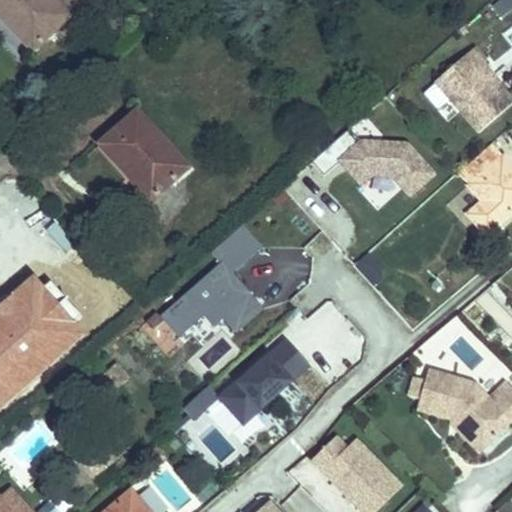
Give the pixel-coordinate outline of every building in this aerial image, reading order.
[(69,17),(53,0),(0,0),(0,17),(32,51),(69,17)] [(511,104),(511,102),(497,86),(497,85),(480,66),(483,64),(486,61),(475,49),(435,83),(479,133),(511,104)] [(480,66),(497,85),(500,83),(483,64),(480,66)] [(187,168),(136,111),(102,142),(139,182),(135,185),(150,202),(187,168)] [(434,175),(407,146),(361,143),(349,130),(311,164),(323,178),(340,162),(361,185),(372,176),(392,177),(410,197),(434,175)] [(139,182),(102,142),(99,145),(135,185),(139,182)] [(468,215),(486,235),(511,212),(511,165),(503,155),(498,160),(489,149),(465,170),(474,180),(469,185),(484,202),(468,215)] [(463,187),(447,205),(461,216),(476,198),(463,187)] [(262,310),(231,275),(261,248),(242,226),(211,254),(221,265),(161,318),(179,338),(203,317),(213,328),(223,319),(235,333),(262,310)] [(371,254),(357,265),(372,286),(387,275),(371,254)] [(494,317),(504,306),(511,313),(511,293),(500,282),(480,304),(494,317)] [(243,426),(310,366),(287,341),(238,384),(236,383),(219,398),(243,426)] [(115,365),(100,378),(113,393),(128,381),(115,365)] [(428,370),(425,382),(419,401),(416,412),(450,422),(451,422),(452,417),(458,418),(486,447),(511,423),(511,389),(505,382),(489,398),(475,384),(428,370)] [(90,386),(104,402),(113,393),(100,378),(90,386)] [(419,401),(425,382),(414,378),(409,397),(419,401)] [(451,422),(450,422),(449,425),(478,455),(486,447),(458,418),(452,417),(451,422)] [(81,463),(85,467),(94,478),(133,443),(120,428),(81,463)] [(312,462),(320,471),(357,508),(390,475),(356,441),(347,450),(336,438),(312,462)] [(357,508),(360,511),(375,511),(401,487),(390,475),(357,508)] [(146,511),(131,493),(108,511),(146,511)] [(64,511),(66,510),(50,498),(39,511),(64,511)] [(500,511),(511,511),(511,504),(508,500),(498,510),(500,511)]
